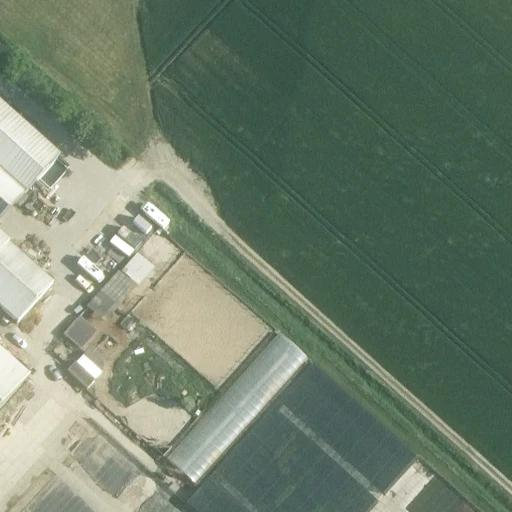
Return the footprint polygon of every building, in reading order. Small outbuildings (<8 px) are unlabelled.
[(0,233),(0,223),(61,156),(0,101),(0,306),(18,322),(47,289),(54,282),(0,233)] [(118,307),(153,265),(137,251),(101,292),(118,307)] [(80,314),(63,332),(80,348),(97,330),(80,314)] [(279,331),(168,457),(197,482),(309,357),(279,331)] [(69,366),(84,383),(105,366),(91,348),(69,366)] [(0,408),(28,377),(0,351),(0,408)]
